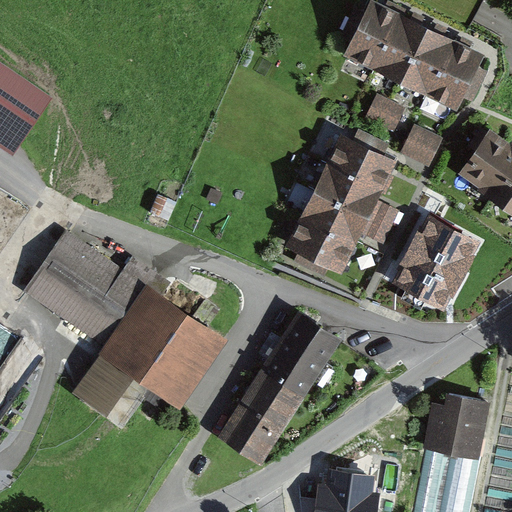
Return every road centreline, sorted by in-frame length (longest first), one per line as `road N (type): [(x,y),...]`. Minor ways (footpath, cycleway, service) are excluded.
road 1 (unclassified): [(511,318),(268,479),(202,511)]
road 2 (track): [(270,281),(165,502),(169,511)]
road 3 (track): [(17,305),(49,330),(56,359),(33,425),(15,454),(0,461)]
